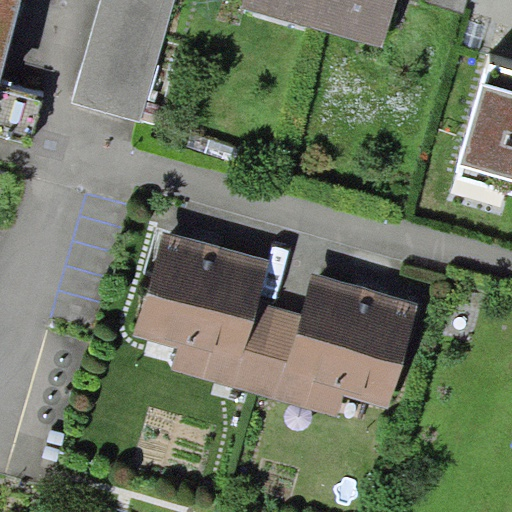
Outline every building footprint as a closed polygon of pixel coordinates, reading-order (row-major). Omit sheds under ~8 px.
[(0,0),(0,59),(14,0),(0,0)] [(100,0),(72,100),(139,118),(168,0),(100,0)] [(379,0),(265,0),(370,31),(379,0)] [(492,0),(422,0),(489,15),(492,0)] [(257,256),(162,229),(137,319),(189,334),(183,355),(331,396),(336,377),(385,390),(411,296),(311,268),(301,305),(247,293),(257,256)]
